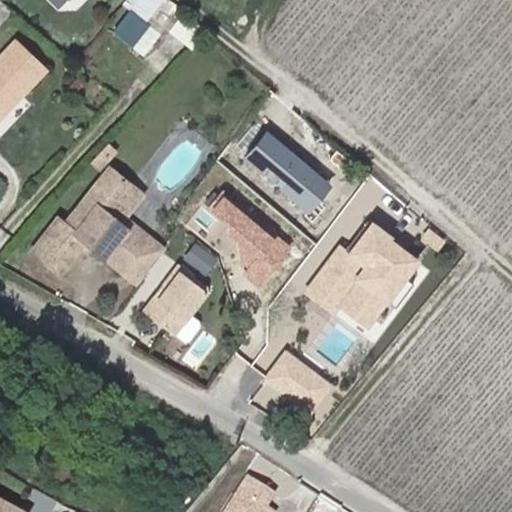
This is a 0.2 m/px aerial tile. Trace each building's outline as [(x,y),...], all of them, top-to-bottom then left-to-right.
[(128,0),(126,4),(130,5),(115,33),(150,52),(164,27),(154,22),(165,0),(128,0)] [(16,42),(0,59),(0,115),(44,68),(16,42)] [(331,182),(266,127),(243,153),(308,209),(331,182)] [(135,191),(109,170),(64,225),(58,220),(31,253),(58,274),(85,241),(121,270),(144,242),(114,217),(135,191)] [(142,196),(135,191),(114,217),(144,242),(121,270),(137,282),(164,249),(125,217),(142,196)] [(291,245),(222,193),(208,211),(228,226),(242,273),(260,286),(291,245)] [(339,245),(303,291),(335,315),(339,310),(366,330),(418,261),(368,222),(346,250),(339,245)] [(195,245),(185,258),(205,273),(216,260),(195,245)] [(176,265),(140,311),(171,336),(172,335),(180,341),(186,341),(196,328),(196,322),(187,315),(204,293),(203,285),(176,265)] [(332,385),(284,348),(262,377),(310,414),(332,385)] [(279,496),(256,479),(232,511),(275,511),(270,508),(279,496)] [(0,511),(18,511),(0,502),(0,511)]
